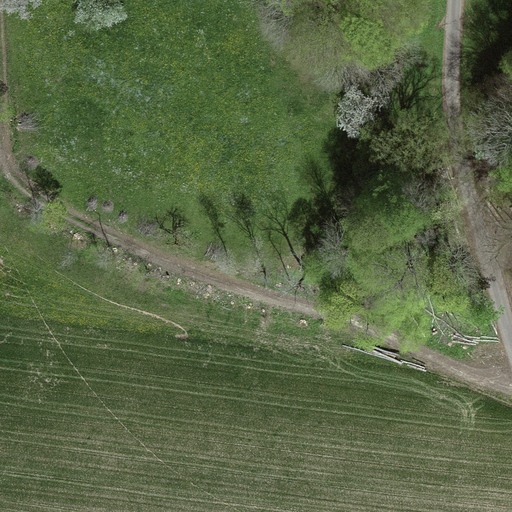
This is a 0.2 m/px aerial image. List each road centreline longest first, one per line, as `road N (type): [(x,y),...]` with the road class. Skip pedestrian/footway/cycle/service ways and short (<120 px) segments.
road 1 (track): [(511,380),(359,321),(89,256),(36,219),(7,152),(0,67)]
road 2 (unclassified): [(511,347),(453,130),(457,0)]
